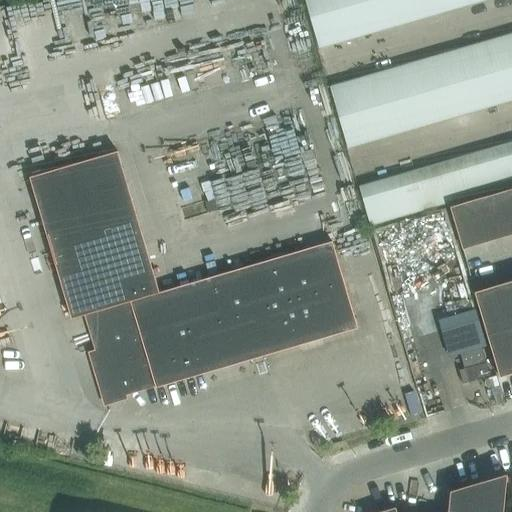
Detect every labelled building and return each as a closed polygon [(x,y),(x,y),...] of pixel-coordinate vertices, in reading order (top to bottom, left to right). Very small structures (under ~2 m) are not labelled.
[(304,0),(310,17),(330,12),(326,0),(304,0)] [(326,0),(330,12),(349,6),(347,0),(326,0)] [(368,0),(349,6),(358,37),(377,31),(368,0)] [(388,0),(369,0),(368,0),(377,31),(396,26),(388,0)] [(416,20),(409,0),(388,0),(396,26),(416,20)] [(430,0),(409,0),(416,20),(435,14),(430,0)] [(451,0),(430,0),(435,14),(454,9),(451,0)] [(473,3),(472,0),(451,0),(454,9),(473,3)] [(358,37),(349,6),(330,12),(339,42),(358,37)] [(339,42),(330,12),(310,17),(319,48),(339,42)] [(511,33),(503,36),(511,65),(511,33)] [(484,41),(493,72),(511,66),(511,65),(503,36),(484,41)] [(465,47),(474,78),(493,72),(484,41),(465,47)] [(446,53),(455,84),(474,78),(465,47),(446,53)] [(426,58),(435,89),(455,84),(446,53),(426,58)] [(407,64),(416,95),(435,89),(426,58),(407,64)] [(397,100),(416,95),(407,64),(388,69),(397,100)] [(511,66),(493,72),(502,103),(511,100),(511,66)] [(378,106),(397,100),(388,69),(369,75),(378,106)] [(493,72),(474,78),(483,109),(502,103),(493,72)] [(350,81),(359,111),(378,106),(369,75),(350,81)] [(474,78),(455,84),(464,114),(483,109),(474,78)] [(339,117),(359,111),(350,81),(330,86),(339,117)] [(455,84),(435,89),(444,120),(464,114),(455,84)] [(435,89),(416,95),(425,126),(444,120),(435,89)] [(425,126),(416,95),(397,100),(406,131),(425,126)] [(406,131),(397,100),(378,106),(387,137),(406,131)] [(378,106),(359,111),(368,142),(387,137),(378,106)] [(368,142),(359,111),(339,117),(348,148),(368,142)] [(511,141),(494,147),(505,186),(511,183),(511,141)] [(494,147),(475,152),(486,191),(505,186),(494,147)] [(157,387),(357,328),(332,241),(159,292),(118,151),(30,177),(72,318),(85,314),(96,353),(92,354),(106,402),(123,397),(122,393),(155,383),(156,387),(157,387)] [(486,191),(475,152),(446,161),(457,200),(486,191)] [(457,200),(446,161),(417,169),(428,208),(457,200)] [(428,208),(417,169),(398,175),(409,213),(428,208)] [(409,213),(398,175),(379,180),(390,219),(409,213)] [(390,219),(379,180),(359,186),(370,225),(390,219)] [(511,188),(493,195),(505,237),(511,234),(511,188)] [(471,201),(484,243),(505,237),(493,195),(471,201)] [(462,250),(484,243),(471,201),(449,207),(462,250)] [(511,327),(511,280),(496,286),(509,328),(511,327)] [(509,328),(496,286),(475,292),(487,335),(509,328)] [(477,309),(438,321),(444,341),(482,330),(477,309)] [(487,335),(500,377),(511,373),(511,338),(509,328),(487,335)] [(481,346),(458,352),(463,369),(459,370),(463,384),(470,382),(490,376),(486,362),(483,350),(481,346)] [(87,456),(89,447),(80,444),(77,454),(87,456)] [(379,511),(503,511),(507,474),(450,491),(448,511),(397,511),(396,507),(379,511)]
